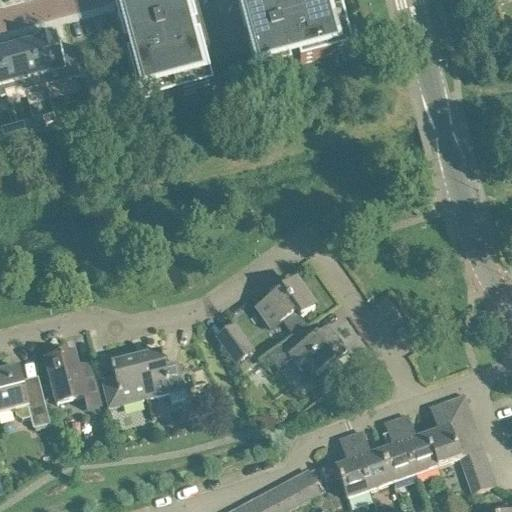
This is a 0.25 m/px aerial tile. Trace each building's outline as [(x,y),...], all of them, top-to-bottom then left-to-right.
[(120,20),(117,21),(124,47),(130,45),(133,54),(126,56),(137,98),(153,94),(156,104),(196,93),(193,83),(210,79),(199,37),(192,38),(190,29),(196,27),(189,1),(186,2),(185,0),(159,0),(118,11),(120,20)] [(246,6),(238,8),(255,74),(264,71),(265,75),(342,54),(338,37),(348,35),(338,0),(280,0),(273,2),(272,0),(254,0),(245,2),(246,6)] [(55,37),(34,43),(34,44),(46,88),(79,79),(73,54),(61,57),(55,37)] [(34,44),(13,49),(24,90),(25,94),(46,88),(34,44)] [(13,49),(0,52),(0,83),(3,95),(24,90),(13,49)] [(45,127),(56,124),(54,116),(43,119),(45,127)] [(24,125),(12,128),(14,135),(26,132),(24,125)] [(2,138),(14,135),(12,128),(0,131),(2,138)] [(257,312),(268,328),(271,331),(296,313),(301,320),(315,310),(296,284),(257,312)] [(218,340),(237,366),(253,355),(234,328),(218,340)] [(310,328),(293,340),(268,358),(278,372),(292,362),(308,384),(319,376),(335,364),(330,358),(342,349),(328,330),(316,338),(310,328)] [(161,353),(136,359),(147,403),(170,397),(172,405),(186,401),(177,365),(165,368),(161,353)] [(46,364),(51,383),(57,407),(83,400),(86,413),(99,410),(89,369),(77,372),(73,357),(46,364)] [(103,385),(108,404),(110,412),(147,403),(136,359),(111,366),(115,381),(103,385)] [(22,422),(30,421),(33,431),(49,427),(41,392),(26,396),(19,371),(0,375),(0,416),(14,413),(16,418),(22,422)] [(427,438),(438,470),(460,463),(460,462),(456,450),(452,438),(448,427),(471,419),(464,399),(429,411),(437,434),(427,438)] [(199,420),(202,430),(212,427),(210,417),(199,420)] [(396,423),(415,478),(438,470),(427,438),(415,442),(408,419),(396,423)] [(475,430),(471,419),(448,427),(452,438),(475,430)] [(392,450),(381,454),(393,486),(415,478),(396,423),(384,427),(392,450)] [(452,438),(456,450),(479,442),(475,430),(452,438)] [(362,435),(350,439),(370,494),(393,486),(381,454),(370,458),(362,435)] [(350,439),(339,443),(347,466),(335,470),(347,502),(370,494),(350,439)] [(456,450),(460,462),(484,454),(479,442),(456,450)] [(460,462),(460,463),(464,474),(488,465),(484,454),(460,462)] [(488,465),(464,474),(468,485),(492,477),(488,465)] [(308,474),(298,480),(309,502),(320,496),(308,474)] [(492,477),(468,485),(473,497),(496,489),(492,477)] [(298,480),(286,486),(298,508),(309,502),(298,480)] [(286,486),(275,492),(286,511),(290,511),(298,508),(286,486)] [(286,511),(275,492),(264,498),(272,511),(286,511)] [(253,504),(257,511),(272,511),(264,498),(253,504)]
